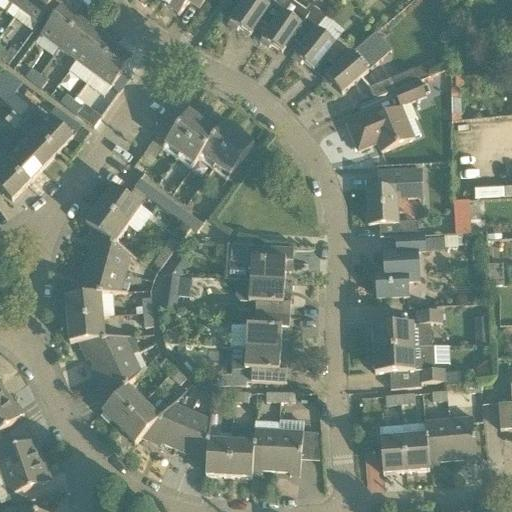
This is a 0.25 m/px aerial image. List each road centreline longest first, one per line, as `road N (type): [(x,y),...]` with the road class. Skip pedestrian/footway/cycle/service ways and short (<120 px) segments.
road 1 (residential): [(345,507),(329,196),(287,128),(172,48)]
road 2 (residential): [(58,206),(172,48)]
road 3 (residential): [(30,351),(58,206)]
road 4 (residential): [(88,459),(30,351)]
